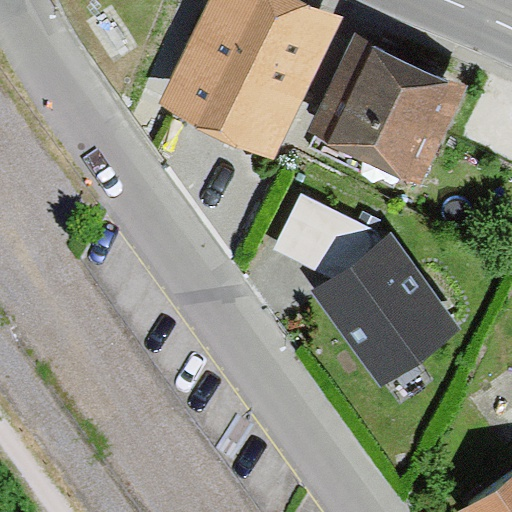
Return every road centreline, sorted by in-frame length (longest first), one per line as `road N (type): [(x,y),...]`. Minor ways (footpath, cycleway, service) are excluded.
road 1 (residential): [(374,511),(20,0)]
road 2 (residential): [(0,168),(35,299),(188,511)]
